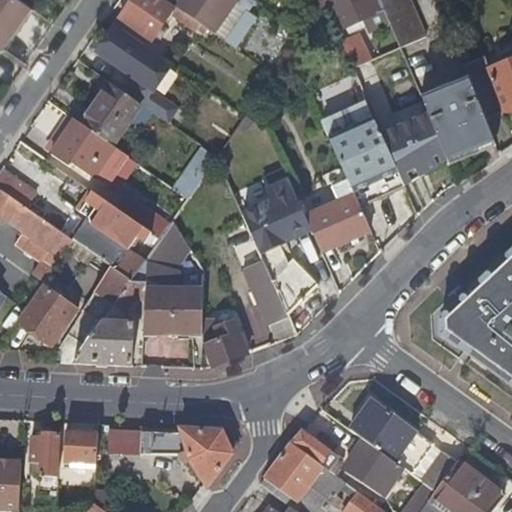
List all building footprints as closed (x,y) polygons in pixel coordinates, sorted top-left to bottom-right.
[(0,0),(0,46),(3,49),(31,8),(19,0),(0,0)] [(198,34),(202,27),(177,10),(176,11),(159,0),(134,0),(120,22),(153,45),(172,16),(198,34)] [(214,32),(235,0),(180,0),(176,7),(178,8),(204,25),(214,32)] [(313,0),(294,29),(303,35),(324,4),(327,0),(313,0)] [(371,32),(390,24),(380,0),(331,0),(331,1),(343,28),(365,19),(371,32)] [(425,37),(409,0),(380,0),(390,24),(400,47),(425,37)] [(178,8),(177,10),(202,27),(204,25),(178,8)] [(115,28),(97,53),(128,75),(133,67),(140,72),(135,80),(155,93),(172,68),(115,28)] [(357,38),(342,44),(359,81),(373,75),(357,38)] [(470,81),(486,120),(511,110),(511,61),(490,70),(488,63),(466,71),(470,81)] [(470,81),(418,103),(423,115),(445,167),(497,144),(486,120),(470,81)] [(110,86),(82,126),(113,147),(141,107),(110,86)] [(172,122),(181,107),(156,92),(147,108),(172,122)] [(359,205),(405,184),(382,132),(368,102),(322,123),(344,173),(359,205)] [(423,115),(382,132),(405,184),(445,167),(423,115)] [(51,157),(76,122),(68,117),(48,146),(51,148),(47,154),(51,157)] [(115,173),(127,157),(113,147),(82,126),(76,122),(51,157),(69,169),(73,164),(106,187),(115,173)] [(28,132),(20,144),(43,160),(47,154),(51,148),(48,146),(28,132)] [(205,151),(177,191),(189,199),(217,159),(205,151)] [(124,179),(115,173),(106,187),(115,193),(124,179)] [(322,253),(371,231),(359,205),(344,173),(330,179),(340,203),(306,218),(313,234),(322,253)] [(0,192),(20,206),(30,192),(7,176),(5,178),(0,174),(0,192)] [(264,262),(273,282),(288,266),(281,249),(313,234),(306,218),(293,190),(242,212),(264,262)] [(0,218),(50,252),(62,260),(75,243),(20,206),(0,192),(0,218)] [(96,222),(80,246),(113,268),(132,281),(160,241),(91,193),(79,211),(96,222)] [(170,279),(176,266),(187,244),(173,223),(160,241),(132,281),(131,283),(143,284),(143,294),(143,297),(143,314),(142,333),(166,335),(203,337),(203,321),(203,320),(203,319),(204,293),(175,292),(170,279)] [(62,260),(50,252),(44,262),(55,269),(62,260)] [(511,254),(469,294),(473,299),(448,322),(448,331),(476,350),(472,356),(511,384),(511,254)] [(288,266),(273,282),(289,317),(319,285),(293,261),(288,266)] [(271,327),(290,319),(289,317),(273,282),(264,262),(246,270),(271,327)] [(98,322),(101,325),(102,324),(114,307),(131,283),(132,281),(113,268),(76,323),(91,333),(98,322)] [(140,292),(143,294),(143,284),(131,283),(114,307),(125,313),(140,292)] [(76,313),(42,288),(37,296),(26,310),(17,323),(51,348),(76,313)] [(432,327),(472,356),(476,350),(448,331),(448,322),(473,299),(469,294),(432,327)] [(204,345),(212,368),(250,354),(238,321),(213,330),(214,320),(203,320),(203,321),(203,337),(202,345),(204,345)] [(132,326),(102,324),(101,325),(74,365),(131,367),(132,326)] [(186,358),(187,339),(166,338),(165,358),(186,358)] [(412,475),(434,446),(417,433),(373,402),(351,431),(384,455),(395,463),(402,468),(412,475)] [(200,476),(209,488),(234,455),(223,433),(182,431),(183,434),(143,432),(142,453),(189,455),(191,464),(196,470),(192,474),(196,479),(200,476)] [(332,453),(303,433),(293,445),(323,467),(332,453)] [(66,465),(98,467),(100,437),(68,434),(66,465)] [(42,479),(60,480),(62,437),(44,436),(44,441),(32,440),(31,465),(42,466),(42,479)] [(323,467),(293,445),(265,481),(262,486),(294,509),(298,511),(323,511),(345,483),(336,476),(323,467)] [(444,453),(434,446),(412,475),(422,482),(444,453)] [(364,448),(355,461),(359,464),(351,476),(381,498),(402,468),(395,463),(384,455),(381,460),(364,448)] [(458,463),(444,453),(422,482),(426,485),(436,493),(458,463)] [(0,454),(0,511),(20,511),(23,464),(10,463),(10,455),(0,454)] [(347,473),(351,476),(359,464),(355,461),(347,473)] [(488,482),(459,461),(458,463),(436,493),(431,501),(446,511),(450,511),(458,502),(471,511),(494,511),(507,495),(488,482)] [(426,485),(406,511),(422,511),(431,501),(436,493),(426,485)] [(385,511),(357,492),(343,511),(385,511)]
